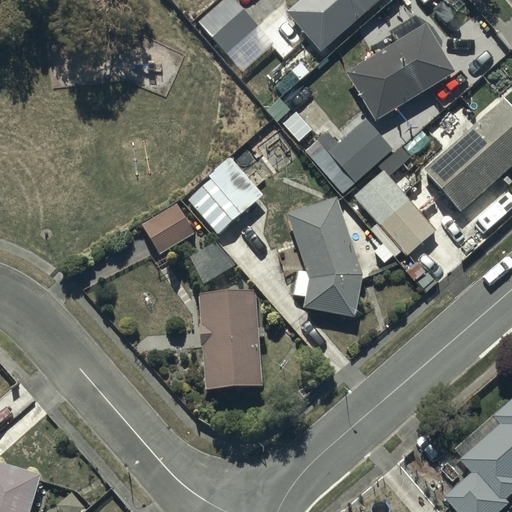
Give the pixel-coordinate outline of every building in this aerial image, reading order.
[(179,0),(189,10),(200,0),(199,0),(179,0)] [(232,0),(222,0),(196,23),(242,75),(274,47),(232,0)] [(381,0),(304,0),(287,15),(320,53),(381,0)] [(343,74),(372,123),(454,75),(425,26),(343,74)] [(511,114),(502,103),(423,172),(460,215),(467,209),(476,219),(492,205),(482,193),(511,167),(511,114)] [(354,186),(390,152),(363,123),(327,157),(331,161),(320,171),(340,193),(351,183),(354,186)] [(382,173),(352,198),(404,257),(397,263),(425,296),(436,286),(426,275),(424,276),(407,257),(434,233),(387,180),(409,161),(399,151),(378,169),(382,173)] [(186,202),(215,235),(259,197),(228,160),(207,178),(210,181),(186,202)] [(290,298),(302,300),(301,312),(354,319),(360,276),(335,201),(285,217),(304,273),(294,271),(290,298)] [(141,226),(159,256),(193,236),(176,206),(141,226)] [(261,389),(253,293),(195,298),(203,394),(261,389)] [(511,400),(453,452),(460,460),(458,462),(471,476),(443,500),(453,511),(498,511),(507,505),(503,501),(511,492),(511,400)] [(28,511),(39,478),(0,466),(0,511),(28,511)]
